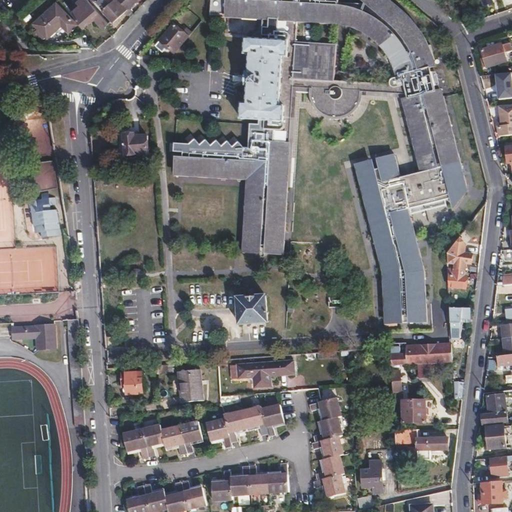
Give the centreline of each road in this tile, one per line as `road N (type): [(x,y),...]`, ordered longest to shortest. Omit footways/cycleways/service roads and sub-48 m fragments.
road 1 (residential): [(464,511),(498,187),(461,36)]
road 2 (residential): [(76,121),(103,476)]
road 3 (unknown): [(175,356),(157,91)]
road 4 (residential): [(103,476),(178,471),(299,446)]
